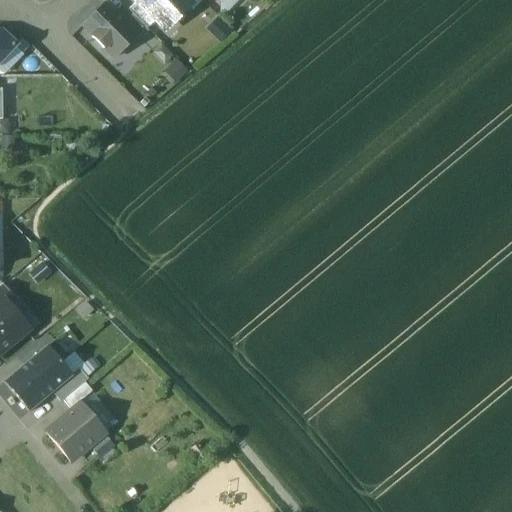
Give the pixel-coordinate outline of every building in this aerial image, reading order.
[(134,0),(138,4),(155,20),(162,28),(168,22),(175,24),(183,15),(181,9),(185,5),(179,0),(134,0)] [(124,23),(104,4),(83,26),(94,36),(91,38),(103,50),(105,48),(116,58),(137,37),(124,23)] [(155,20),(138,4),(129,12),(132,15),(146,29),(155,20)] [(149,32),(132,15),(124,23),(137,37),(140,40),(149,32)] [(2,33),(0,33),(0,61),(15,47),(2,33)] [(17,302),(3,285),(0,287),(0,302),(3,300),(9,308),(17,302)] [(9,308),(3,300),(0,302),(0,354),(28,331),(9,308)] [(71,379),(48,352),(6,388),(28,415),(71,379)] [(105,434),(80,404),(45,434),(70,463),(105,434)]
